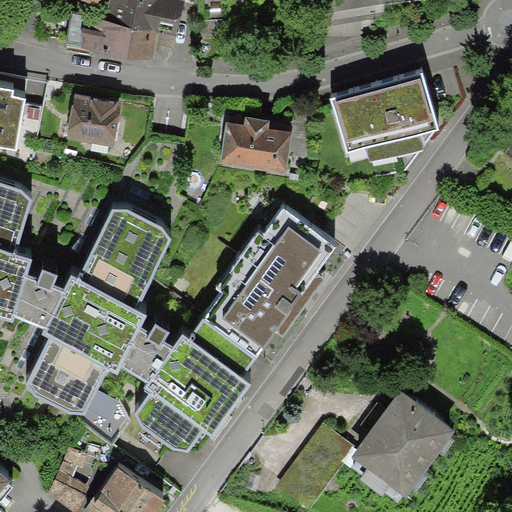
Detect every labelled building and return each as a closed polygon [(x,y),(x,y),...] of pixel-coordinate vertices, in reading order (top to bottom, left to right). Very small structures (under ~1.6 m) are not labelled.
[(110,0),(109,11),(160,20),(170,21),(173,0),(110,0)] [(68,36),(73,9),(43,3),(38,31),(68,36)] [(154,53),(160,20),(109,11),(74,5),(73,9),(68,36),(68,38),(154,53)] [(424,61),(331,86),(350,161),(369,156),(426,141),(440,119),(424,61)] [(26,76),(0,72),(0,133),(17,136),(26,76)] [(123,95),(76,86),(68,131),(115,140),(123,95)] [(244,115),(226,113),(222,159),(289,167),(292,120),(269,118),(269,109),(246,107),(244,115)] [(130,129),(116,148),(131,159),(145,140),(130,129)] [(0,296),(12,300),(45,313),(43,318),(51,321),(24,374),(83,404),(114,346),(120,350),(122,347),(149,364),(145,371),(154,377),(132,404),(187,441),(206,411),(217,419),(255,366),(247,359),(258,342),(207,305),(206,304),(192,320),(185,316),(175,328),(167,323),(173,313),(158,304),(152,314),(141,308),(149,292),(143,288),(177,218),(116,188),(81,259),(72,255),(65,270),(56,266),(60,254),(45,249),(40,261),(29,257),(33,240),(18,235),(32,184),(33,181),(0,171),(0,296)] [(207,305),(258,342),(337,234),(287,197),(269,222),(262,217),(218,277),(225,282),(207,305)] [(458,417),(403,379),(356,442),(344,458),(399,500),(458,417)] [(344,458),(356,442),(324,418),(278,478),(310,502),(344,458)] [(151,511),(166,488),(118,459),(86,507),(94,511),(151,511)] [(0,483),(10,471),(0,463),(0,483)] [(75,511),(89,482),(59,468),(49,490),(73,511),(75,511)]
